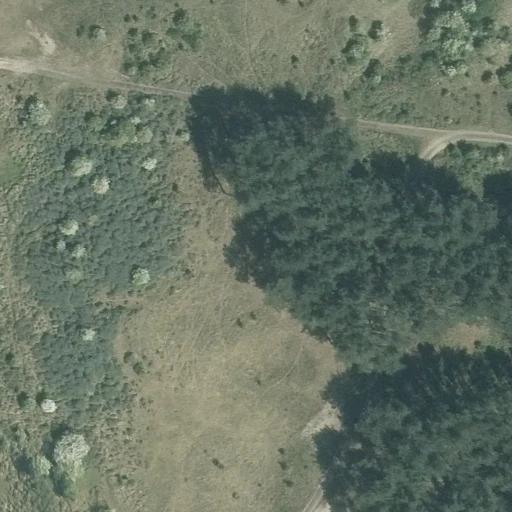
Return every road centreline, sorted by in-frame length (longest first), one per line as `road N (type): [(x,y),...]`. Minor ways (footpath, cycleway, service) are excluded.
road 1 (track): [(315,511),(348,468),(425,155),(449,140),(511,142)]
road 2 (track): [(449,140),(0,66)]
